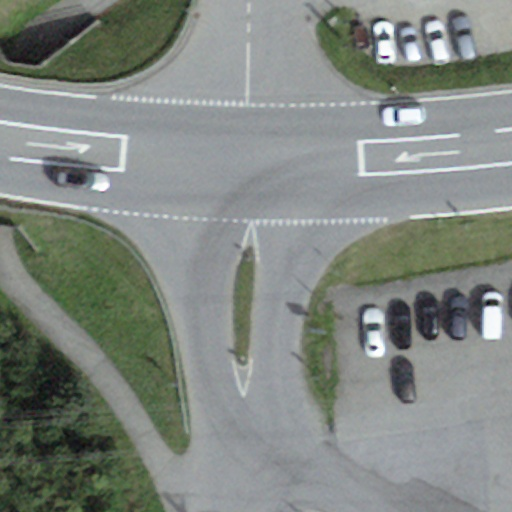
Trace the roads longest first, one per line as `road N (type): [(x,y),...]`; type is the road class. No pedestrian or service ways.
road 1 (residential): [(243,439),(240,165)]
road 2 (primary): [(240,165),(511,151)]
road 3 (primary): [(0,139),(240,165)]
road 4 (residential): [(240,165),(251,0)]
road 5 (residential): [(382,511),(305,458),(243,439)]
